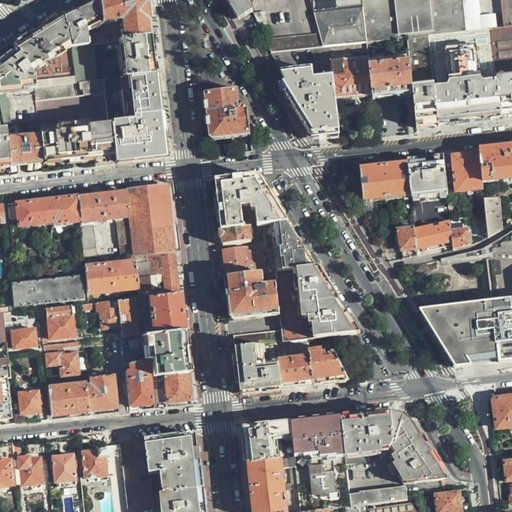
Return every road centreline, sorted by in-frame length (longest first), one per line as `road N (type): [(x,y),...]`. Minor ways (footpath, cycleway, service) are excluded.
road 1 (primary): [(430,387),(292,160)]
road 2 (primary): [(189,170),(217,413)]
road 3 (residential): [(511,137),(292,160)]
road 4 (residential): [(430,387),(217,413)]
road 5 (residential): [(0,189),(189,170)]
road 6 (primary): [(292,160),(197,0)]
road 7 (primary): [(171,0),(189,170)]
road 8 (primary): [(487,511),(478,466),(430,387)]
